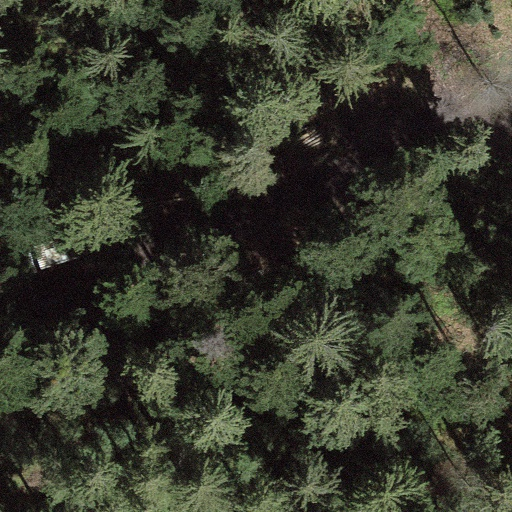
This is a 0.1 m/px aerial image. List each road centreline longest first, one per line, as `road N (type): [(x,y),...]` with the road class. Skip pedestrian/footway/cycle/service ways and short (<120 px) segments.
road 1 (track): [(0,311),(153,241),(511,110)]
road 2 (track): [(88,511),(108,375),(153,241)]
